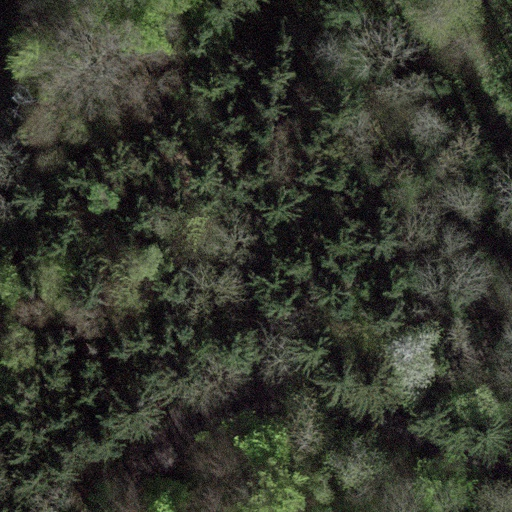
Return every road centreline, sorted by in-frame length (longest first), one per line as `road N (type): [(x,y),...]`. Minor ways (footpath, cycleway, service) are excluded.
road 1 (track): [(111,511),(171,447),(227,414),(270,407),(341,410),(511,454)]
road 2 (track): [(227,414),(112,454),(37,511)]
